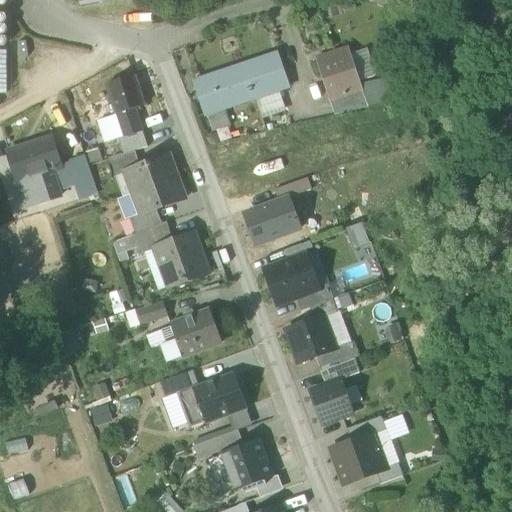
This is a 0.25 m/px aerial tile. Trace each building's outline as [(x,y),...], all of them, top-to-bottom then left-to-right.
[(342,0),(335,3),(339,15),(356,9),(352,0),(342,0)] [(367,48),(350,54),(359,82),(376,76),(367,48)] [(316,60),(329,101),(362,90),(360,85),(359,82),(350,54),(348,49),(316,60)] [(194,82),(205,115),(207,114),(224,108),(256,98),(279,90),(288,87),(277,55),(194,82)] [(362,90),(368,107),(408,98),(402,75),(360,85),(362,90)] [(99,121),(106,144),(119,140),(142,132),(135,109),(144,106),(134,76),(106,85),(116,115),(99,121)] [(279,90),(256,98),(263,119),(286,111),(279,90)] [(368,107),(362,90),(329,101),(334,116),(368,107)] [(224,108),(207,114),(213,132),(230,126),(224,108)] [(78,133),(85,157),(88,166),(102,162),(92,128),(78,133)] [(110,159),(116,177),(125,173),(125,172),(140,167),(135,152),(148,147),(147,147),(142,132),(119,140),(124,154),(110,159)] [(31,177),(40,204),(60,197),(58,191),(57,186),(52,171),(59,168),(50,139),(8,153),(18,182),(31,177)] [(125,173),(133,194),(176,178),(168,156),(140,167),(125,172),(125,173)] [(78,185),(83,198),(97,194),(88,166),(85,157),(71,161),(72,164),(78,185)] [(72,164),(59,168),(64,183),(57,186),(58,191),(78,185),(72,164)] [(52,171),(57,186),(64,183),(59,168),(52,171)] [(125,173),(116,177),(124,197),(133,194),(125,173)] [(31,177),(18,182),(26,208),(40,204),(31,177)] [(184,200),(176,178),(133,194),(140,215),(141,216),(156,210),(184,200)] [(274,190),(278,202),(289,198),(311,190),(307,178),(274,190)] [(129,219),(140,215),(133,194),(124,197),(118,199),(125,220),(129,219)] [(278,202),(244,215),(255,246),(301,229),(289,198),(278,202)] [(166,223),(162,224),(156,210),(141,216),(140,215),(129,219),(135,234),(132,235),(137,248),(139,255),(144,253),(156,249),(155,248),(172,242),(166,223)] [(360,224),(347,229),(354,248),(367,244),(360,224)] [(137,248),(132,235),(112,242),(119,262),(129,259),(126,251),(137,248)] [(156,249),(170,288),(207,274),(200,254),(197,255),(191,237),(193,236),(192,235),(172,242),(155,248),(156,249)] [(200,254),(193,236),(191,237),(197,255),(200,254)] [(287,263),(306,256),(301,244),(282,251),(287,263)] [(170,288),(156,249),(144,253),(158,292),(170,288)] [(317,252),(306,256),(312,273),(317,287),(318,288),(327,285),(329,284),(317,252)] [(264,271),(277,305),(295,298),(312,291),(312,290),(306,275),(312,273),(306,256),(287,263),(264,271)] [(317,287),(312,273),(306,275),(312,290),(317,287)] [(332,300),(327,285),(318,288),(317,287),(312,290),(312,291),(295,298),(300,312),(309,309),(314,320),(322,317),(322,318),(337,313),(332,300)] [(135,312),(139,326),(167,317),(162,303),(135,312)] [(170,326),(170,328),(161,331),(166,345),(160,347),(166,363),(222,343),(210,311),(170,326)] [(139,326),(135,312),(125,315),(130,329),(139,326)] [(337,313),(322,318),(334,350),(348,344),(351,343),(339,312),(337,313)] [(286,330),(299,363),(315,357),(334,350),(322,318),(322,317),(314,320),(286,330)] [(391,344),(402,340),(398,323),(386,326),(391,344)] [(58,335),(65,355),(80,349),(73,329),(58,335)] [(150,351),(160,347),(166,345),(161,331),(145,337),(150,351)] [(354,360),(354,359),(360,357),(354,342),(351,343),(348,344),(354,360)] [(321,372),(354,360),(348,344),(334,350),(315,357),(321,372)] [(354,359),(354,360),(321,372),(320,372),(325,386),(359,373),(354,359)] [(194,387),(195,390),(199,388),(193,371),(160,383),(165,398),(177,393),(194,387)] [(195,390),(194,390),(206,422),(227,415),(246,408),(234,375),(199,388),(195,390)] [(309,392),(321,426),(352,415),(349,405),(343,390),(340,381),(309,392)] [(92,387),(97,402),(110,397),(105,383),(92,387)] [(357,385),(343,390),(349,405),(362,400),(357,385)] [(194,387),(177,393),(188,423),(190,428),(206,422),(194,390),(195,390),(194,387)] [(177,393),(165,398),(162,399),(173,429),(188,423),(177,393)] [(107,405),(90,411),(95,427),(113,422),(107,405)] [(246,408),(227,415),(233,432),(237,431),(252,425),(246,408)] [(385,431),(387,430),(391,440),(409,434),(402,414),(382,422),(385,431)] [(346,430),(351,442),(372,435),(372,436),(385,431),(382,422),(380,417),(346,430)] [(387,430),(385,431),(372,436),(384,469),(398,464),(399,464),(391,440),(387,430)] [(194,447),(200,462),(220,455),(220,454),(243,446),(237,431),(233,432),(194,447)] [(330,450),(344,485),(375,473),(385,470),(384,469),(372,436),(372,435),(351,442),(330,450)] [(233,491),(234,492),(241,489),(243,493),(266,485),(264,481),(272,478),(265,460),(263,460),(257,442),(259,442),(258,440),(243,446),(220,454),(220,455),(225,470),(223,471),(224,474),(227,473),(233,491)] [(265,460),(259,442),(257,442),(263,460),(265,460)] [(220,455),(200,462),(213,498),(233,491),(227,473),(224,474),(223,471),(225,470),(220,455)] [(170,475),(180,479),(186,465),(175,460),(170,475)] [(375,473),(380,485),(402,477),(398,464),(384,469),(385,470),(375,473)] [(163,491),(154,500),(166,511),(181,511),(183,511),(163,491)]
